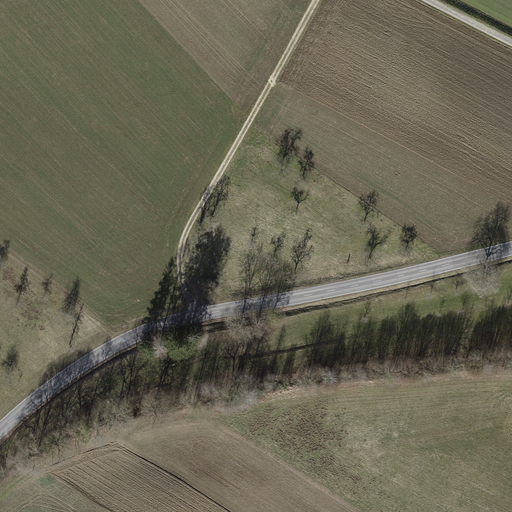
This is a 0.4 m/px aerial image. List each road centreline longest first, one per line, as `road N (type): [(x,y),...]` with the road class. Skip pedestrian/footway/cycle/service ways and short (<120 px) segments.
road 1 (tertiary): [(0,432),(99,354),(173,321),(511,248)]
road 2 (track): [(199,314),(181,271),(192,217),(318,0)]
